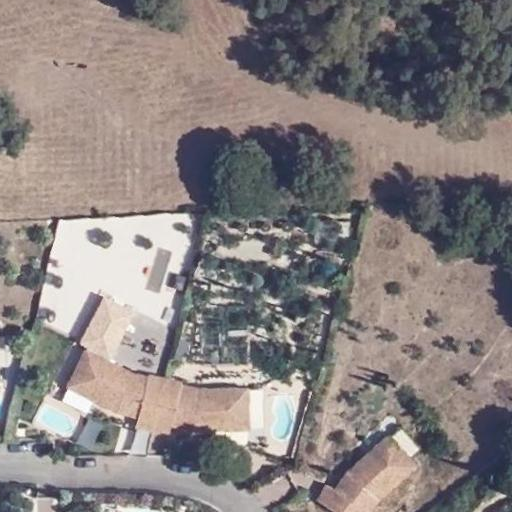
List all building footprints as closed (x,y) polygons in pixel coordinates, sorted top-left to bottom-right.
[(59,376),(69,382),(88,346),(77,340),(59,376)] [(154,426),(166,373),(150,370),(149,374),(134,370),(88,346),(69,382),(118,407),(140,413),(138,422),(154,426)] [(166,373),(154,426),(171,430),(173,421),(195,426),(236,425),(251,425),(251,393),(251,384),(199,384),(183,381),(184,378),(166,373)] [(251,393),(251,425),(236,425),(236,440),(265,440),(264,392),(251,393)] [(0,395),(0,422),(5,424),(10,397),(0,395)] [(368,451),(390,431),(406,448),(417,438),(392,410),(359,439),(368,451)] [(368,451),(348,469),(336,486),(329,480),(319,495),(343,511),(368,511),(380,495),(417,461),(406,448),(390,431),(368,451)]
